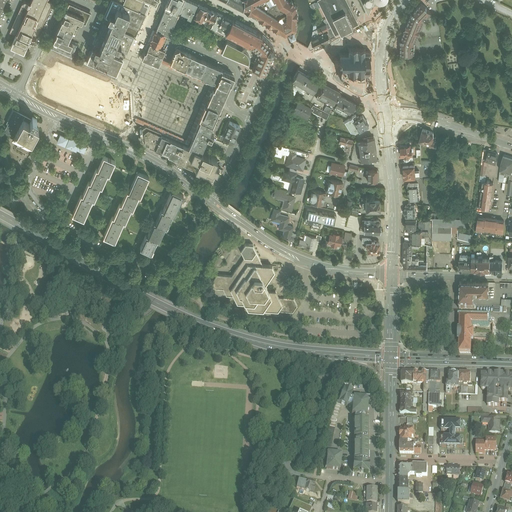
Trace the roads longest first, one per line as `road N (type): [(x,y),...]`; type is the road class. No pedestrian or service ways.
road 1 (secondary): [(0,213),(202,324),(279,348),(342,356)]
road 2 (tertiary): [(392,272),(306,262),(209,200)]
road 3 (residential): [(252,118),(231,106),(235,65),(180,41),(161,66)]
road 4 (residential): [(385,113),(511,145)]
road 5 (tertiary): [(209,200),(167,168),(98,134)]
road 6 (residential): [(54,216),(108,254),(167,268)]
road 7 (residential): [(392,272),(511,275)]
